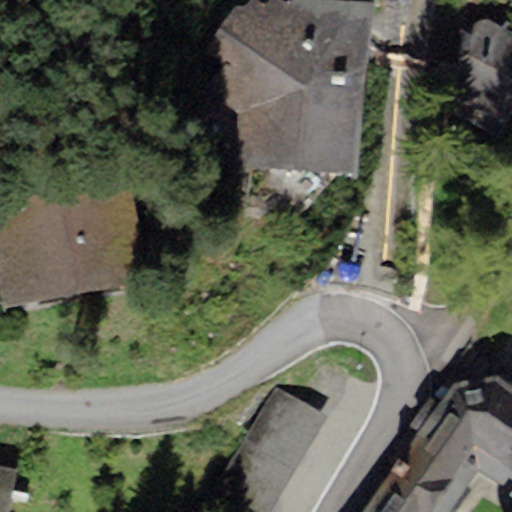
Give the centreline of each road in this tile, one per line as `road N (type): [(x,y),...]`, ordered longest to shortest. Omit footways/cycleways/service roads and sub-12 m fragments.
road 1 (residential): [(0,407),(155,411),(224,389),(313,323),(355,311),(388,328),(405,354)]
road 2 (track): [(335,317),(388,212),(415,0)]
road 3 (residential): [(405,354),(390,429),(340,511)]
road 4 (residential): [(405,354),(511,250)]
